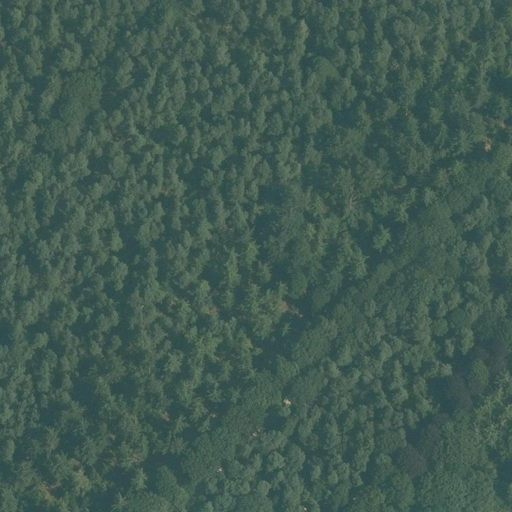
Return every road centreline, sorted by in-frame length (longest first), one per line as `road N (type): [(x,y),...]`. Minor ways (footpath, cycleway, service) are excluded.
road 1 (track): [(186,511),(511,170)]
road 2 (track): [(299,0),(409,87),(505,0)]
road 3 (track): [(511,373),(423,490)]
